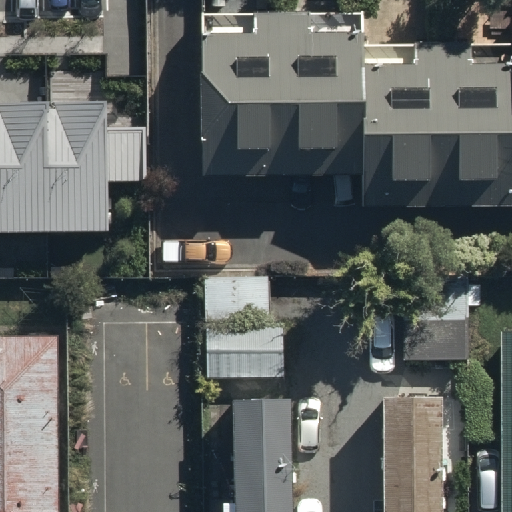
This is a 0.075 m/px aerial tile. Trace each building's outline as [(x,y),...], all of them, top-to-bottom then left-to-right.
[(511,10),(507,10),(507,44),(357,46),(357,12),(197,14),(199,173),(353,171),(353,203),(511,201),(511,10)] [(107,114),(0,114),(0,234),(109,234),(109,188),(146,188),(145,129),(107,130),(107,114)] [(203,372),(282,371),(281,270),(201,271),(203,372)] [(404,356),(466,355),(465,291),(403,292),(404,356)] [(511,511),(511,318),(495,319),(497,511),(511,511)] [(0,511),(57,511),(55,328),(0,328),(0,511)] [(438,511),(436,379),(377,380),(379,511),(438,511)] [(284,511),(283,383),(222,384),(224,511),(284,511)]
